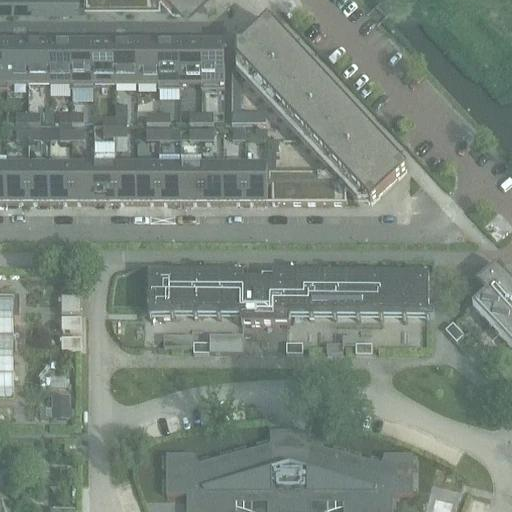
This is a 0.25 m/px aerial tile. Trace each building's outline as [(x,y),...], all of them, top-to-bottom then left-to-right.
[(243,48),(236,48),(237,54),(236,64),(332,167),(323,175),(268,175),(268,208),(346,208),(346,194),(346,193),(352,188),(369,207),(371,209),(408,174),(398,163),(269,24),(243,48)] [(29,48),(7,48),(7,94),(8,94),(8,89),(29,89),(29,48)] [(50,48),(29,48),(29,89),(50,89),(50,48)] [(72,48),(50,48),(50,89),(71,89),(71,94),(72,94),(72,48)] [(94,48),(72,48),(72,94),(94,94),(94,48)] [(116,48),(94,48),(94,94),(95,94),(95,89),(115,89),(116,48)] [(137,48),(116,48),(115,89),(137,89),(137,48)] [(159,48),(137,48),(137,89),(158,89),(158,94),(159,94),(159,48)] [(180,48),(159,48),(159,94),(180,94),(180,48)] [(181,91),(202,91),(202,48),(180,48),(180,94),(181,94),(181,91)] [(202,48),(202,91),(205,91),(205,94),(225,94),(225,48),(202,48)] [(240,117),(240,76),(232,76),(232,128),(253,128),(253,117),(240,117)] [(29,117),(17,117),(17,127),(29,127),(29,117)] [(41,127),(41,117),(29,117),(29,127),(41,127)] [(72,117),(60,117),(60,127),(72,127),(72,117)] [(84,127),(84,117),(72,117),(72,127),(84,127)] [(159,117),(147,117),(147,127),(159,127),(159,117)] [(171,127),(171,117),(159,117),(159,127),(171,127)] [(202,117),(190,117),(190,127),(202,127),(202,117)] [(214,127),(214,117),(202,117),(202,127),(214,127)] [(115,121),(103,121),(104,131),(115,131),(115,121)] [(127,121),(115,121),(115,131),(116,131),(127,131),(127,121)] [(104,131),(104,141),(116,141),(116,131),(115,131),(104,131)] [(127,141),(127,131),(116,131),(116,141),(127,141)] [(17,135),(17,145),(29,145),(29,134),(17,135)] [(29,145),(41,145),(41,135),(29,134),(29,145)] [(61,135),(61,145),(72,145),(72,135),(61,135)] [(84,145),(84,135),(72,135),(72,145),(84,145)] [(147,135),(147,145),(159,145),(159,135),(147,135)] [(171,145),(171,135),(159,135),(159,145),(171,145)] [(190,135),(190,145),(203,145),(203,135),(190,135)] [(214,145),(214,135),(203,135),(203,145),(214,145)] [(233,135),(233,145),(245,145),(245,135),(233,135)] [(268,135),(256,135),(256,145),(268,145),(268,135)] [(279,145),(269,145),(268,158),(279,158),(279,145)] [(29,208),(29,171),(7,171),(7,208),(29,208)] [(51,208),(51,171),(29,171),(29,208),(51,208)] [(72,208),(72,171),(51,171),(51,208),(72,208)] [(94,208),(94,171),(72,171),(72,208),(94,208)] [(116,208),(116,171),(94,171),(94,208),(116,208)] [(138,208),(138,171),(116,171),(116,208),(138,208)] [(159,208),(159,171),(138,171),(138,208),(159,208)] [(181,208),(181,171),(159,171),(159,208),(181,208)] [(203,208),(203,171),(181,171),(181,208),(203,208)] [(224,208),(224,171),(203,171),(203,208),(224,208)] [(246,208),(246,171),(224,171),(224,208),(246,208)] [(268,208),(268,175),(268,171),(246,171),(246,208),(268,208)] [(486,296),(473,309),(511,350),(511,284),(498,269),(478,288),(486,296)] [(290,322),(290,316),(429,317),(429,279),(274,278),(274,286),(244,285),(244,278),(173,277),(172,314),(242,316),(242,322),(240,322),(240,323),(242,323),(242,330),(290,330),(290,324),(291,324),(291,322),(290,322)] [(20,300),(0,299),(0,399),(13,400),(13,322),(20,322),(20,300)] [(81,319),(81,300),(62,300),(62,319),(81,319)] [(79,322),(63,322),(63,333),(79,333),(82,333),(82,322),(79,322)] [(455,344),(462,338),(453,327),(445,334),(455,344)] [(210,340),(210,347),(210,354),(210,358),(243,358),(243,340),(210,340)] [(79,343),(62,343),(62,353),(78,353),(82,353),(82,349),(82,343),(79,343)] [(194,347),(194,357),(210,358),(210,354),(210,347),(194,347)] [(287,358),(303,358),(303,348),(287,348),(287,358)] [(343,348),(327,348),(327,351),(327,358),(343,358),(343,351),(343,348)] [(356,348),(356,358),(372,359),(372,348),(356,348)] [(69,401),(52,401),(52,412),(52,422),(69,422),(69,401)] [(52,412),(41,412),(41,422),(52,422),(52,412)] [(195,459),(166,459),(166,499),(187,499),(186,511),(236,511),(236,506),(268,506),(267,511),(312,511),(312,506),(344,506),(343,511),(392,511),(393,499),(413,499),(413,459),(384,459),(382,468),(310,448),(310,436),(309,436),(308,436),(307,436),(306,436),(305,436),(304,436),(303,436),(303,435),(302,435),(301,435),(300,435),(299,435),(298,435),(297,435),(296,435),(295,435),(285,435),(270,436),(270,449),(198,468),(195,459)]
